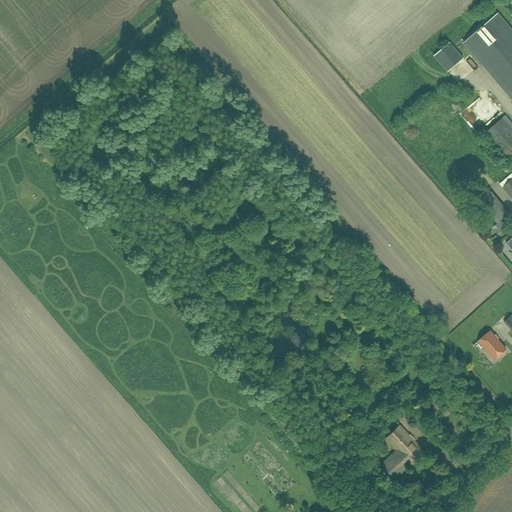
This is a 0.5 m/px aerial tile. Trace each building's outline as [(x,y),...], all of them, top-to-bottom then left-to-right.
[(463,43),(511,100),(511,29),(498,13),(463,43)] [(463,58),(450,43),(434,56),(447,72),(463,58)] [(462,66),(452,73),(458,83),(469,77),(462,66)] [(485,104),(488,112),(481,115),(483,122),(499,116),(493,101),(485,104)] [(511,165),(511,130),(502,118),(484,133),(511,165)] [(511,178),(502,188),(511,199),(511,178)] [(499,200),(489,208),(498,220),(508,212),(499,200)] [(495,359),(506,349),(490,331),(479,341),(495,359)] [(394,418),(409,405),(402,397),(387,410),(394,418)] [(390,482),(424,452),(399,425),(384,438),(395,450),(377,467),(390,482)] [(369,458),(378,449),(374,445),(365,453),(369,458)]
